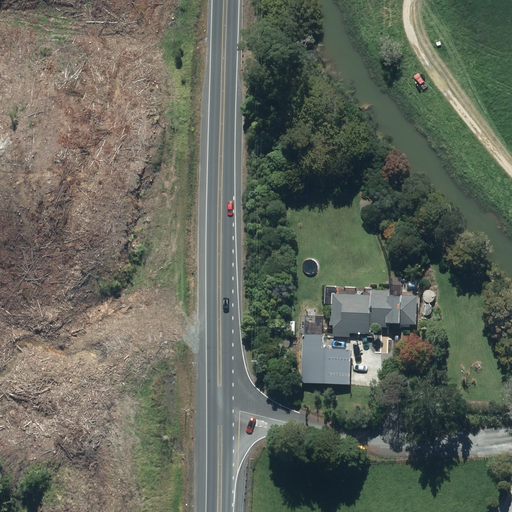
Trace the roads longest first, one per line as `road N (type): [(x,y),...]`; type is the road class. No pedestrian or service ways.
road 1 (primary): [(225,0),(219,413)]
road 2 (residential): [(219,413),(383,441),(511,435)]
road 3 (track): [(511,171),(424,62),(407,28),(408,0)]
